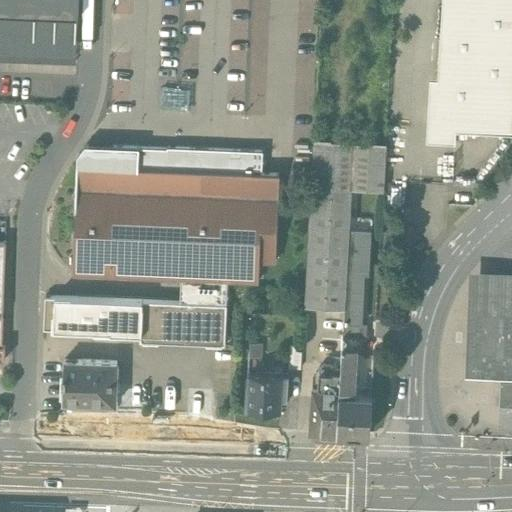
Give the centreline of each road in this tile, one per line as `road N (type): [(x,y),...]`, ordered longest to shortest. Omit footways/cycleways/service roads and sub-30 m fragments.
road 1 (primary): [(411,482),(0,465)]
road 2 (unclassified): [(511,192),(430,284),(411,482)]
